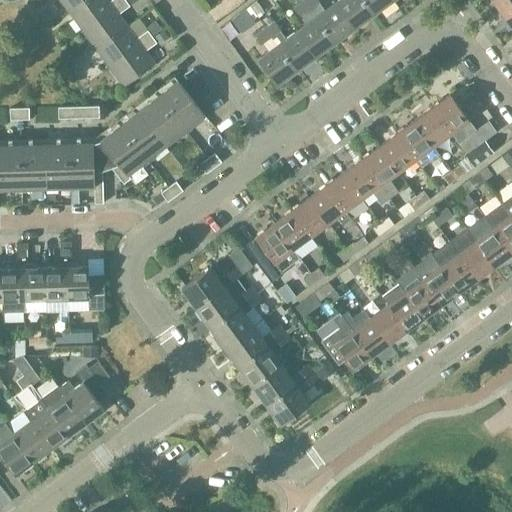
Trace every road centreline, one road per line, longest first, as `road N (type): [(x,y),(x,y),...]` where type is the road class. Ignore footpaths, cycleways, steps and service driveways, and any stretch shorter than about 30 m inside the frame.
road 1 (residential): [(511,312),(299,468),(259,463),(203,389)]
road 2 (residential): [(278,143),(424,37),(451,39),(472,54),(511,109)]
road 3 (residential): [(33,511),(203,389)]
road 4 (residential): [(203,389),(132,291),(131,256),(149,241)]
road 5 (residential): [(278,143),(173,0)]
road 6 (residential): [(149,241),(278,143)]
road 7 (residential): [(149,241),(125,220),(0,223)]
